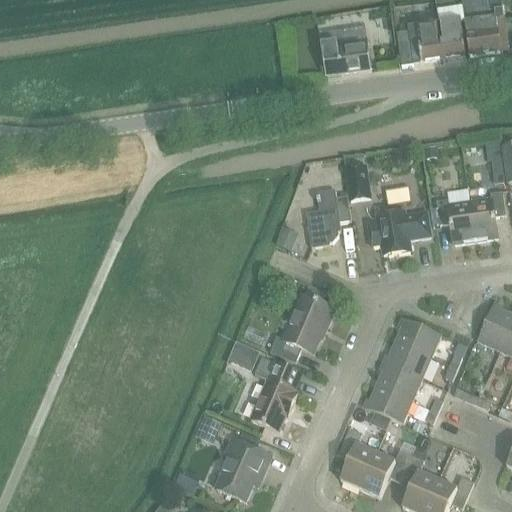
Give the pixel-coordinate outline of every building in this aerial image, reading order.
[(462,2),(436,5),(439,26),(444,63),(466,60),(461,26),(465,26),(465,25),(462,2)] [(465,25),(465,26),(470,60),(501,55),(496,20),(465,25)] [(414,68),(414,67),(422,66),(444,63),(439,26),(409,30),(410,37),(398,38),(402,70),(414,68)] [(321,36),(326,79),(341,78),(372,74),(368,42),(367,42),(366,30),(321,36)] [(502,145),(486,148),(489,165),(492,165),(505,163),(502,145)] [(509,187),(511,186),(511,149),(503,151),(509,187)] [(342,236),(340,226),(351,224),(349,206),(372,203),(367,168),(342,171),(347,201),(337,202),(336,194),(317,196),(320,215),(307,217),(312,252),(330,250),(330,247),(333,247),(339,239),(338,236),(342,236)] [(491,202),(470,205),(476,246),(498,243),(495,222),(506,220),(503,196),(490,198),(491,202)] [(454,249),(476,246),(470,205),(450,208),(449,204),(437,205),(440,229),(451,228),(454,249)] [(373,249),(382,248),(384,259),(411,255),(409,244),(431,241),(427,217),(406,220),(405,215),(378,220),(378,223),(369,224),(373,249)] [(289,234),(290,248),(303,247),(302,233),(289,234)] [(308,289),(304,300),(323,308),(327,297),(308,289)] [(270,356),(278,359),(296,367),(302,353),(313,358),(325,331),(327,332),(335,314),(323,308),(304,300),(284,344),(277,341),(270,356)] [(478,346),(500,356),(511,328),(511,317),(493,310),(478,346)] [(396,346),(432,362),(442,339),(406,324),(396,346)] [(511,328),(500,356),(511,360),(511,328)] [(237,345),(233,354),(257,364),(260,355),(237,345)] [(422,384),(432,362),(396,346),(386,368),(422,384)] [(450,370),(457,373),(467,350),(460,347),(450,370)] [(299,396),(291,393),(299,376),(264,361),(257,378),(269,383),(251,425),(279,437),(286,420),(289,422),(299,396)] [(413,406),(422,384),(386,368),(377,390),(413,406)] [(445,381),(452,384),(457,373),(450,370),(445,381)] [(403,429),(413,406),(377,390),(367,413),(403,429)] [(457,393),(454,400),(488,415),(491,408),(457,393)] [(431,414),(438,417),(443,405),(436,402),(431,414)] [(511,416),(502,412),(499,419),(511,424),(511,416)] [(438,417),(431,414),(426,425),(433,428),(438,417)] [(204,419),(199,429),(217,437),(221,426),(204,419)] [(415,425),(412,433),(422,437),(425,430),(415,425)] [(357,450),(363,438),(350,433),(338,459),(350,465),(341,485),(360,493),(376,458),(357,450)] [(243,435),(239,446),(253,453),(255,453),(260,442),(243,435)] [(255,453),(253,453),(239,446),(233,444),(224,463),(229,466),(217,493),(246,506),(258,478),(263,480),(272,461),(255,453)] [(390,482),(401,487),(412,460),(400,455),(395,467),(376,458),(360,493),(381,502),(390,482)] [(402,511),(426,511),(438,485),(419,477),(424,466),(412,460),(401,487),(412,492),(402,511)] [(438,485),(426,511),(449,511),(451,509),(458,511),(463,511),(474,487),(462,481),(457,493),(438,485)]
